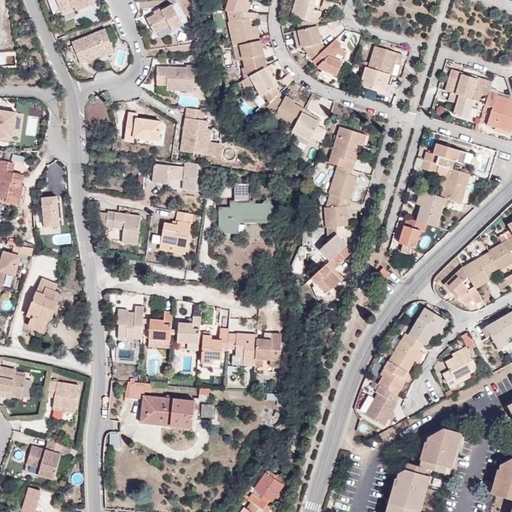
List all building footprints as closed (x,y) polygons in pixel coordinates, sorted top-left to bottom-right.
[(55,0),(61,14),(75,9),(77,12),(96,4),(94,0),(55,0)] [(228,0),(225,11),(228,12),(247,13),(251,2),(248,1),(248,0),(228,0)] [(296,0),(292,15),(318,24),(322,11),(313,8),(315,0),(296,0)] [(337,11),(339,3),(327,0),(324,0),(322,7),(337,11)] [(177,30),(188,23),(175,4),(151,21),(161,36),(174,27),(177,30)] [(229,21),(234,47),(240,45),(255,42),(251,27),(250,20),(259,19),(258,14),(247,13),(228,12),(230,21),(229,21)] [(258,25),(251,27),(255,42),(261,41),(258,25)] [(322,42),(318,26),(298,30),(300,37),(303,47),(305,47),(314,61),(325,50),(322,42)] [(106,30),(72,43),(81,65),(115,52),(106,30)] [(337,39),(325,50),(314,61),(321,69),(337,76),(347,53),(340,46),(342,44),(337,39)] [(248,78),(251,77),(268,68),(263,49),(261,41),(255,42),(240,45),(243,60),(245,67),(248,78)] [(240,45),(234,47),(237,61),(243,60),(240,45)] [(390,74),(397,76),(400,66),(395,64),(399,53),(375,46),(369,68),(390,74)] [(0,53),(0,62),(0,66),(15,64),(14,52),(0,53)] [(395,64),(400,66),(403,54),(399,53),(395,64)] [(195,90),(196,64),(188,64),(188,67),(158,66),(158,84),(168,84),(168,89),(195,90)] [(264,95),(271,103),(278,96),(280,94),(276,88),(269,75),(272,73),(275,72),(271,66),(268,68),(251,77),(261,96),(264,95)] [(369,68),(366,67),(361,86),(385,93),(390,74),(369,68)] [(451,69),(446,91),(451,92),(471,98),(478,78),(462,74),(462,72),(451,69)] [(279,86),(272,73),(269,75),(276,88),(279,86)] [(471,98),(474,99),(480,79),(478,78),(471,98)] [(468,119),(474,99),(471,98),(451,92),(449,101),(457,103),(454,114),(468,119)] [(511,100),(507,101),(507,96),(505,96),(497,94),(487,125),(511,132),(511,130),(511,100)] [(278,96),(271,103),(278,112),(274,119),(294,129),(303,113),(305,109),(295,104),(296,101),(286,96),(282,102),(278,96)] [(0,138),(18,141),(23,108),(0,104),(0,129),(1,130),(0,136),(0,138)] [(205,111),(187,108),(181,151),(208,154),(211,129),(207,129),(208,120),(204,120),(205,111)] [(303,113),(320,122),(322,120),(312,114),(312,113),(305,109),(303,113)] [(138,114),(128,112),(126,129),(136,131),(135,136),(160,139),(163,121),(137,118),(138,114)] [(294,129),(293,131),(310,141),(320,122),(303,113),(294,129)] [(329,163),(338,166),(353,170),(358,153),(353,152),(356,143),(361,145),(363,145),(367,135),(340,127),(329,163)] [(124,140),(134,141),(135,136),(136,131),(126,129),(124,140)] [(426,152),(424,159),(452,168),(454,161),(463,164),(466,153),(436,143),(433,154),(426,152)] [(452,168),(424,159),(422,168),(446,177),(441,196),(446,198),(462,203),(470,174),(452,168)] [(18,205),(24,175),(13,172),(15,163),(1,160),(0,166),(0,196),(7,198),(6,203),(18,205)] [(185,180),(186,167),(154,163),(153,176),(167,177),(167,179),(185,180)] [(330,194),(331,194),(348,200),(350,200),(359,172),(353,170),(338,166),(330,194)] [(251,201),(251,184),(234,183),(235,201),(231,201),(231,208),(222,208),(223,213),(220,214),(220,227),(226,232),(236,233),(236,226),(238,226),(238,221),(269,221),(269,217),(276,209),(267,200),(263,204),(255,204),(255,201),(251,201)] [(425,192),(421,190),(416,204),(421,206),(425,192)] [(60,192),(43,193),(45,224),(63,223),(60,192)] [(446,198),(441,196),(425,192),(421,206),(417,220),(427,224),(437,227),(446,198)] [(324,207),(327,227),(348,225),(346,206),(348,200),(331,194),(326,207),(324,207)] [(138,244),(141,215),(108,211),(106,226),(124,229),(123,242),(138,244)] [(194,214),(178,211),(176,224),(164,222),(160,249),(186,254),(194,214)] [(417,220),(407,217),(399,243),(403,244),(412,247),(416,248),(421,231),(424,231),(427,224),(417,220)] [(330,260),(346,246),(347,245),(337,233),(320,249),(330,260)] [(511,237),(489,251),(489,252),(498,268),(500,270),(511,262),(511,237)] [(330,260),(312,277),(327,294),(344,279),(334,268),(352,253),(346,246),(330,260)] [(489,252),(463,267),(476,289),(489,280),(488,279),(486,275),(491,272),(498,268),(489,252)] [(384,281),(390,273),(383,267),(377,275),(384,281)] [(476,289),(463,267),(444,285),(459,300),(466,304),(473,300),(476,304),(482,300),(476,289)] [(501,289),(508,285),(505,278),(497,283),(501,289)] [(29,326),(43,332),(48,317),(52,319),(61,293),(55,291),(58,285),(42,279),(28,316),(32,317),(29,326)] [(144,319),(145,306),(136,306),(135,313),(128,313),(129,310),(119,309),(117,323),(120,324),(119,340),(126,340),(143,341),(144,324),(144,319)] [(423,343),(426,345),(432,335),(436,329),(443,318),(425,307),(408,334),(423,343)] [(172,329),(173,312),(165,312),(165,321),(151,319),(150,324),(150,339),(171,340),(171,335),(172,329)] [(511,312),(486,327),(496,344),(507,338),(511,334),(511,312)] [(48,317),(43,332),(42,335),(45,337),(52,319),(48,317)] [(200,344),(201,317),(193,317),(193,324),(179,323),(179,329),(178,335),(178,342),(188,343),(200,344)] [(447,320),(443,318),(436,329),(440,331),(447,320)] [(228,350),(229,338),(229,333),(230,329),(220,329),(219,340),(212,340),(212,336),(203,335),(202,363),(214,364),(214,360),(222,360),(223,350),(228,350)] [(436,329),(432,335),(436,337),(440,331),(436,329)] [(244,365),(256,366),(258,339),(258,334),(237,333),(237,339),(236,357),(244,358),(244,365)] [(389,361),(407,372),(414,361),(420,350),(423,343),(408,334),(405,333),(389,361)] [(258,339),(256,366),(263,367),(264,359),(271,360),(270,366),(280,368),(282,334),(273,334),(272,340),(264,339),(258,339)] [(507,338),(496,344),(498,349),(510,342),(507,338)] [(149,346),(170,348),(171,340),(150,339),(149,346)] [(456,381),(470,374),(478,369),(468,349),(464,352),(454,358),(445,362),(450,371),(443,375),(450,388),(457,384),(456,381)] [(454,358),(464,352),(462,349),(452,355),(454,358)] [(420,350),(414,361),(418,364),(424,353),(420,350)] [(0,395),(10,398),(11,395),(22,397),(26,377),(14,374),(15,369),(0,365),(3,356),(0,355),(0,395)] [(383,377),(377,385),(380,386),(394,394),(396,396),(404,383),(402,381),(403,379),(406,380),(408,381),(412,375),(407,372),(389,361),(388,361),(381,376),(383,377)] [(471,376),(470,374),(456,381),(457,384),(471,376)] [(48,378),(45,393),(55,395),(53,406),(76,410),(80,383),(48,378)] [(136,383),(130,382),(126,394),(143,396),(144,396),(145,389),(146,384),(139,383),(136,383)] [(389,402),(394,394),(380,386),(375,394),(377,396),(365,416),(384,426),(396,406),(389,402)] [(144,396),(143,396),(142,407),(147,407),(146,419),(171,422),(171,425),(193,428),(196,401),(144,396)] [(147,407),(142,407),(140,422),(171,425),(171,422),(146,419),(147,407)] [(418,511),(431,469),(448,474),(460,432),(444,428),(428,437),(426,443),(428,443),(433,444),(431,450),(426,449),(425,448),(420,466),(408,463),(406,468),(398,473),(396,479),(398,480),(403,481),(401,487),(396,485),(395,485),(387,511),(418,511)] [(64,444),(49,440),(45,450),(32,446),(25,470),(53,478),(61,454),(64,444)] [(72,446),(64,444),(61,454),(69,456),(72,446)] [(499,470),(500,471),(506,472),(504,479),(499,477),(497,476),(492,494),(511,499),(511,458),(501,464),(499,470)] [(268,469),(247,500),(249,501),(265,511),(267,511),(274,503),(272,501),(279,492),(284,485),(274,477),(276,474),(268,469)] [(278,472),(276,474),(274,477),(284,485),(288,480),(278,472)] [(36,510),(42,491),(29,487),(21,511),(42,511),(36,510)] [(272,501),(274,503),(281,493),(279,492),(272,501)] [(265,511),(249,501),(240,511),(265,511)]
